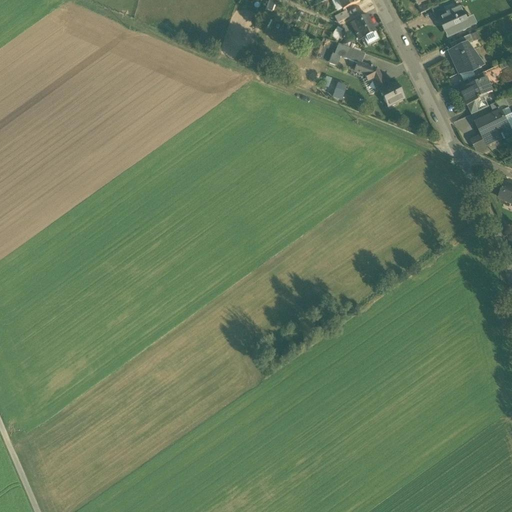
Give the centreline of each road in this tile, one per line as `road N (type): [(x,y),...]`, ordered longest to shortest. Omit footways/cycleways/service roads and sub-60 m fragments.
road 1 (track): [(458,155),(74,0)]
road 2 (residential): [(380,0),(458,155)]
road 3 (unclassified): [(458,155),(501,248),(511,294)]
